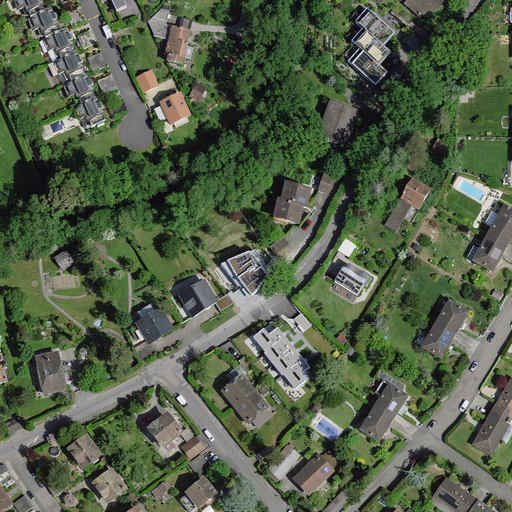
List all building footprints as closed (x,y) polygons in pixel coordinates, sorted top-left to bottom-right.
[(17,0),(21,10),(26,8),(31,19),(45,13),(42,6),(43,4),(42,1),(42,0),(17,0)] [(122,0),(108,0),(116,16),(119,15),(128,11),(122,0)] [(437,0),(410,0),(409,2),(429,19),(442,4),(437,0)] [(70,21),(83,15),(80,8),(67,14),(70,21)] [(45,13),(31,19),(36,30),(41,28),(46,39),(60,33),(55,23),(57,22),(58,19),(56,16),(54,16),(53,12),(51,12),(50,10),(45,13)] [(156,38),(170,41),(173,28),(174,27),(166,25),(169,13),(161,11),(149,22),(156,38)] [(86,22),(83,15),(70,21),(73,28),(86,22)] [(183,19),(180,28),(192,30),(194,21),(183,19)] [(369,24),(348,49),(369,66),(390,41),(369,24)] [(170,41),(187,45),(190,32),(173,28),(170,41)] [(60,33),(46,39),(52,51),(57,49),(61,60),(75,54),(71,43),(72,42),(73,40),(72,37),(70,36),(68,33),(66,33),(65,31),(60,33)] [(81,43),(94,37),(91,31),(78,37),(81,43)] [(94,37),(81,43),(85,50),(97,44),(94,37)] [(169,60),(169,62),(177,65),(178,59),(184,61),(188,45),(187,45),(170,41),(166,56),(169,60)] [(61,60),(57,62),(62,74),(67,72),(72,83),(86,77),(81,66),(82,65),(84,63),(82,60),(80,59),(78,56),(76,56),(75,54),(61,60)] [(91,66),(104,60),(101,54),(88,59),(91,66)] [(104,60),(91,66),(95,73),(107,67),(104,60)] [(152,73),(136,80),(144,96),(160,89),(152,73)] [(72,83),(67,85),(72,97),(77,95),(82,106),(96,100),(91,89),(92,88),(94,86),(92,83),(90,82),(88,79),(86,78),(86,77),(72,83)] [(101,89),(114,83),(112,77),(98,82),(101,89)] [(114,83),(101,89),(104,96),(117,90),(114,83)] [(200,102),(206,91),(203,89),(204,87),(197,84),(190,97),(200,102)] [(180,96),(162,104),(172,125),(190,117),(180,96)] [(112,111),(125,106),(122,99),(109,105),(112,111)] [(82,106),(77,108),(82,120),(87,118),(92,128),(92,129),(97,126),(98,129),(105,126),(104,123),(106,122),(101,112),(103,111),(104,109),(102,105),(100,105),(98,102),(97,101),(96,100),(82,106)] [(356,112),(331,104),(327,115),(330,116),(323,135),(345,143),(356,112)] [(125,106),(112,111),(115,118),(128,113),(125,106)] [(87,118),(82,120),(81,120),(86,129),(88,130),(92,128),(87,118)] [(175,131),(192,123),(189,118),(172,125),(175,131)] [(450,147),(439,140),(433,150),(444,157),(450,147)] [(325,177),(320,191),(327,193),(332,179),(325,177)] [(413,181),(390,220),(401,226),(412,206),(420,210),(431,192),(413,181)] [(291,187),(289,195),(285,194),(283,203),(299,207),(302,207),(304,200),(308,201),(310,192),(291,187)] [(299,207),(283,203),(280,202),(277,211),(281,212),(279,220),(298,224),(300,215),(297,214),(299,207)] [(488,239),(506,249),(511,241),(511,238),(511,211),(506,208),(500,217),(494,228),(488,239)] [(486,223),(494,228),(500,217),(492,213),(486,223)] [(341,250),(352,256),(359,244),(348,238),(341,250)] [(289,246),(284,239),(272,248),(277,254),(289,246)] [(506,249),(488,239),(482,251),(475,262),(493,273),(501,258),(506,249)] [(270,252),(264,245),(260,248),(266,256),(270,252)] [(475,262),(482,251),(475,247),(468,258),(475,262)] [(256,252),(253,248),(245,254),(243,252),(237,256),(248,270),(250,268),(253,273),(263,266),(259,261),(262,258),(257,252),(256,252)] [(65,269),(76,261),(68,249),(56,257),(65,269)] [(344,269),(335,282),(358,296),(364,287),(367,288),(372,279),(350,265),(346,270),(344,269)] [(202,285),(184,296),(197,315),(214,305),(202,285)] [(236,304),(229,294),(216,303),(222,312),(236,304)] [(437,326),(455,337),(459,329),(468,314),(450,304),(437,326)] [(143,321),(155,314),(151,306),(139,314),(143,321)] [(143,321),(140,323),(153,343),(171,332),(158,312),(155,314),(143,321)] [(437,326),(423,348),(441,359),(449,346),(455,337),(437,326)] [(293,329),(270,346),(283,363),(297,352),(305,346),(293,329)] [(156,354),(150,344),(137,352),(142,363),(156,354)] [(305,346),(297,352),(312,359),(314,350),(305,346)] [(333,346),(328,352),(336,358),(341,352),(333,346)] [(255,368),(245,357),(240,362),(249,373),(255,368)] [(60,361),(39,365),(45,394),(66,390),(60,361)] [(242,379),(225,393),(238,407),(254,394),(242,379)] [(511,382),(494,413),(511,423),(511,420),(511,382)] [(390,387),(376,409),(393,420),(398,412),(407,398),(390,387)] [(254,394),(238,407),(250,423),(267,409),(254,394)] [(376,409),(362,431),(379,442),(389,427),(393,420),(376,409)] [(494,413),(475,445),(493,454),(511,423),(494,413)] [(161,425),(159,423),(150,430),(164,447),(181,433),(169,419),(161,425)] [(196,439),(204,449),(208,445),(201,436),(196,439)] [(100,456),(87,438),(71,450),(84,467),(100,456)] [(204,449),(196,439),(184,448),(192,458),(204,449)] [(277,460),(288,470),(300,457),(288,447),(277,460)] [(210,467),(202,455),(190,465),(199,476),(210,467)] [(322,457),(298,480),(309,491),(333,469),(322,457)] [(280,480),(288,470),(277,460),(268,470),(280,480)] [(0,475),(9,471),(6,465),(0,467),(0,475)] [(125,490),(112,472),(96,484),(109,501),(125,490)] [(470,497),(447,481),(431,503),(444,511),(470,511),(478,502),(470,497)] [(215,495),(205,482),(188,495),(198,508),(215,495)] [(170,487),(167,483),(160,488),(164,492),(170,487)] [(59,484),(50,490),(55,496),(64,490),(59,484)] [(3,492),(0,493),(0,511),(1,511),(12,505),(3,492)] [(338,511),(351,501),(344,494),(339,499),(341,502),(336,507),(333,505),(325,511),(338,511)] [(189,511),(192,511),(198,508),(188,495),(181,501),(189,511)] [(25,496),(14,504),(18,510),(29,502),(25,496)] [(29,502),(18,510),(19,511),(26,511),(33,507),(29,502)] [(491,511),(485,507),(478,502),(470,511),(491,511)]
